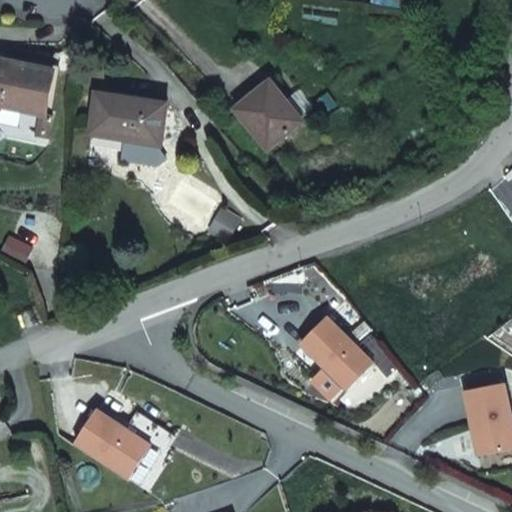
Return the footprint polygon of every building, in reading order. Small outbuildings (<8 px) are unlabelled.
[(0,103),(44,114),(53,72),(0,59),(0,103)] [(265,148),(300,119),(267,80),(233,109),(265,148)] [(160,144),(161,140),(164,107),(94,99),(89,139),(122,143),(129,144),(129,141),(160,144)] [(164,161),(160,154),(160,144),(129,141),(129,144),(122,143),(121,165),(157,169),(164,161)] [(225,212),(227,207),(181,182),(165,212),(210,238),(212,234),(225,212)] [(229,244),(242,221),(225,212),(212,234),(229,244)] [(294,283),(288,269),(274,274),(279,288),(294,283)] [(321,314),(294,341),(341,388),(368,361),(321,314)] [(475,456),(511,449),(511,429),(503,384),(463,392),(475,456)] [(123,430),(93,410),(70,444),(125,481),(148,446),(123,430)] [(134,413),(123,430),(148,446),(161,455),(172,438),(134,413)]
